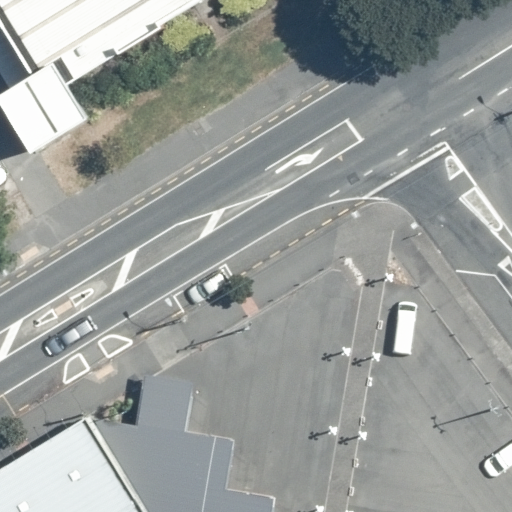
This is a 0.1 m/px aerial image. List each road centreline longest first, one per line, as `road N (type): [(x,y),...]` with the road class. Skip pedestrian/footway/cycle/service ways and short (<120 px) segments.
road 1 (secondary): [(412,107),(0,345)]
road 2 (residential): [(412,107),(511,241)]
